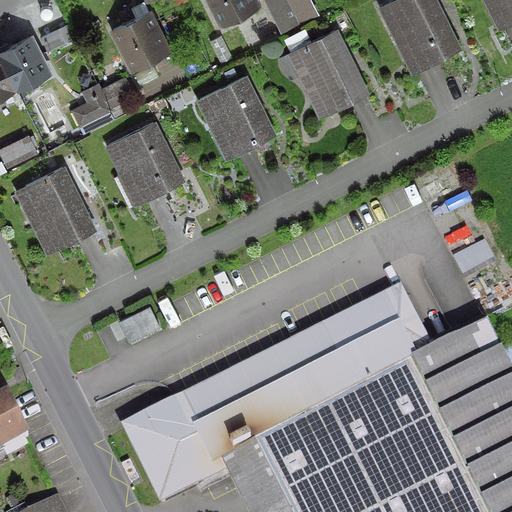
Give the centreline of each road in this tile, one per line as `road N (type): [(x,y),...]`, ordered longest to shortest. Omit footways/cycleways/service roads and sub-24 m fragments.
road 1 (residential): [(32,332),(511,92)]
road 2 (residential): [(32,332),(124,511)]
